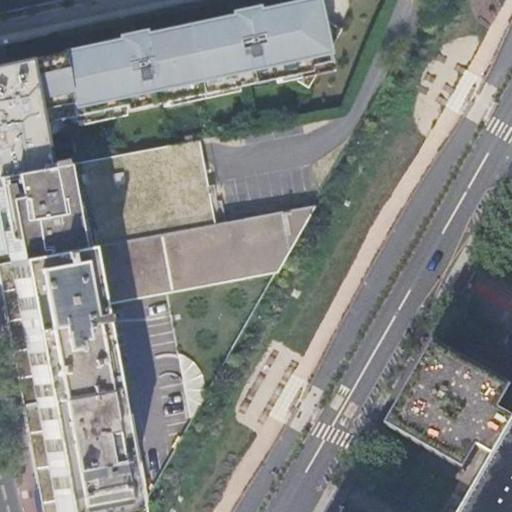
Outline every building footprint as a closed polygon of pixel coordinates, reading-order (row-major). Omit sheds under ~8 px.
[(0,177),(1,177),(41,170),(34,133),(44,123),(69,118),(119,107),(162,98),(232,83),(273,74),(323,63),(312,15),(308,0),(306,0),(239,14),(125,39),(31,59),(31,61),(22,63),(21,63),(21,62),(2,66),(0,66),(0,177)] [(326,22),(312,15),(323,63),(273,74),(275,84),(292,80),(306,89),(312,79),(312,78),(313,78),(313,77),(314,77),(314,76),(315,75),(315,74),(316,74),(316,73),(317,73),(317,72),(318,72),(318,71),(319,71),(320,70),(321,70),(321,69),(322,69),(323,68),(324,68),(324,67),(325,67),(325,66),(326,66),(326,65),(327,65),(327,64),(328,64),(328,63),(329,62),(329,61),(330,60),(330,59),(330,58),(330,57),(330,56),(331,56),(331,55),(331,54),(331,53),(331,52),(331,51),(331,50),(331,49),(331,48),(331,47),(332,47),(332,46),(332,45),(332,44),(333,44),(333,43),(333,42),(333,41),(334,41),(334,40),(339,30),(326,22)] [(232,83),(162,98),(164,108),(234,93),(232,83)] [(119,107),(69,118),(70,124),(75,123),(76,127),(121,117),(119,107)] [(1,177),(0,177),(0,264),(70,251),(213,225),(197,140),(142,151),(124,154),(91,160),(54,167),(41,170),(1,177)] [(294,244),(294,210),(213,225),(70,251),(0,264),(0,289),(2,301),(10,341),(16,377),(22,406),(29,444),(41,511),(141,511),(147,503),(130,417),(111,421),(105,391),(94,326),(91,309),(275,275),(294,244)] [(507,302),(511,304),(511,284),(485,270),(466,305),(496,321),(507,302)] [(511,511),(511,418),(500,412),(511,390),(511,387),(434,343),(386,428),(465,472),(478,449),(493,458),(462,511),(511,511)]
